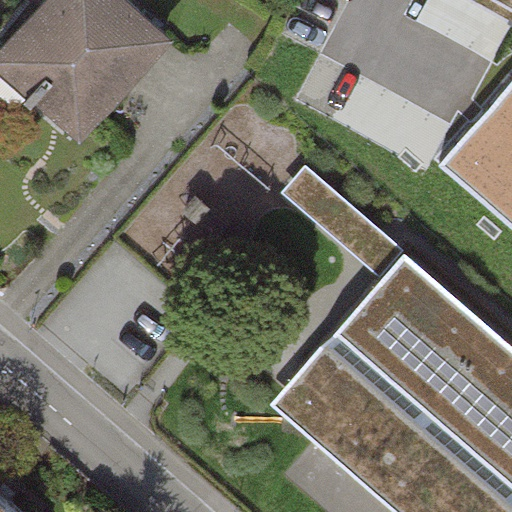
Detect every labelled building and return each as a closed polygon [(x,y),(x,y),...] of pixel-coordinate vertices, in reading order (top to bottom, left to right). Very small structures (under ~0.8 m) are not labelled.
[(131,0),(45,0),(0,52),(0,68),(80,138),(171,34),(131,0)] [(511,0),(493,0),(509,8),(460,94),(511,123),(511,0)] [(383,271),(405,247),(390,234),(305,160),(284,184),(364,254),(383,271)] [(124,237),(53,317),(125,380),(196,300),(124,237)] [(274,396),(406,511),(511,511),(511,340),(405,247),(383,271),(274,396)] [(0,511),(20,511),(0,494),(0,511)] [(399,511),(387,502),(378,511),(399,511)]
